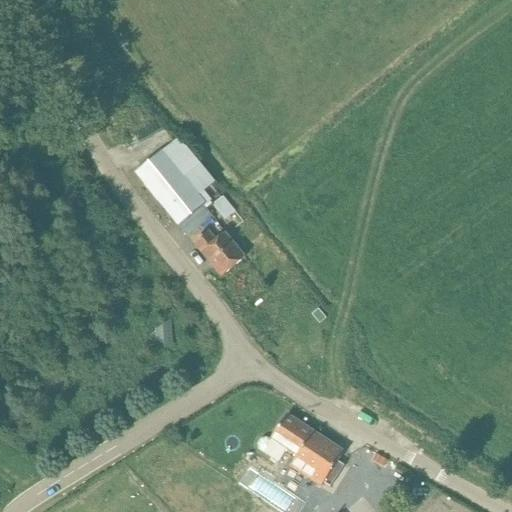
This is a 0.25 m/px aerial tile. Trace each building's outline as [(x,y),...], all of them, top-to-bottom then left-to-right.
[(72,45),(55,49),(62,73),(79,68),(72,45)] [(161,151),(151,160),(135,173),(188,237),(212,217),(203,207),(206,205),(199,196),(214,183),(199,165),(183,178),(161,151)] [(234,212),(222,197),(214,204),(226,219),(234,212)] [(193,243),(222,277),(245,258),(224,232),(216,239),(209,230),(193,243)] [(318,309),(312,315),(320,324),(327,318),(318,309)] [(156,332),(150,336),(156,339),(157,341),(174,348),(171,320),(156,329),(156,332)] [(344,453),(287,416),(272,438),(273,439),(272,441),(267,438),(262,439),(258,444),(259,450),(279,463),(284,454),(294,460),(291,466),(322,486),(333,470),(344,453)] [(308,511),(311,508),(299,500),(291,511),(308,511)]
